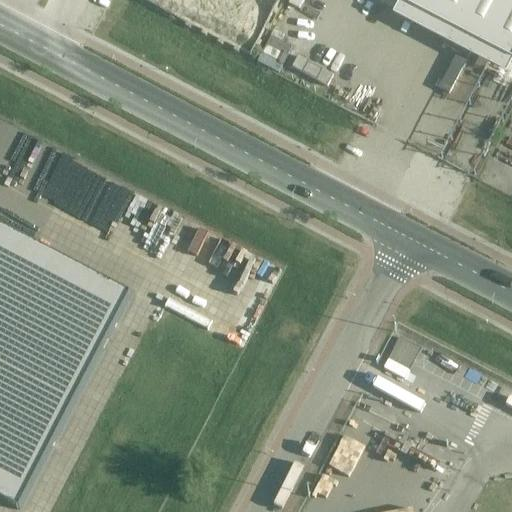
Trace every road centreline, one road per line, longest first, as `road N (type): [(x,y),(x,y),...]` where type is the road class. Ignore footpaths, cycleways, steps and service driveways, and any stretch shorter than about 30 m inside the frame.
road 1 (tertiary): [(412,238),(0,24)]
road 2 (unclassified): [(263,511),(412,238)]
